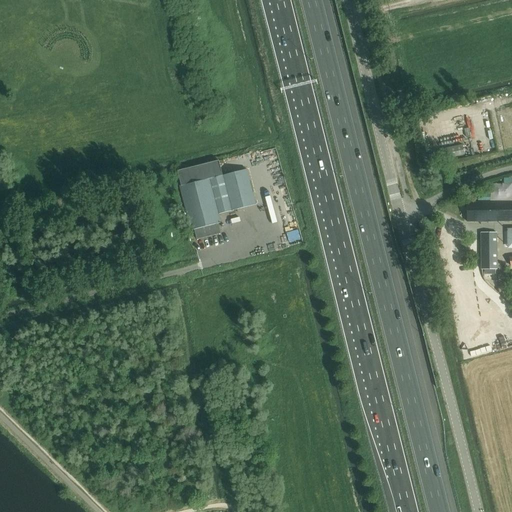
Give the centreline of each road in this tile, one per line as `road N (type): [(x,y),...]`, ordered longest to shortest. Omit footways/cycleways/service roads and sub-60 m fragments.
road 1 (motorway): [(438,511),(310,0)]
road 2 (motorway): [(279,0),(406,511)]
road 3 (unclassified): [(477,511),(397,218)]
road 4 (unclassified): [(397,218),(348,0)]
road 5 (unknown): [(105,511),(0,409)]
road 6 (residential): [(397,218),(511,169)]
